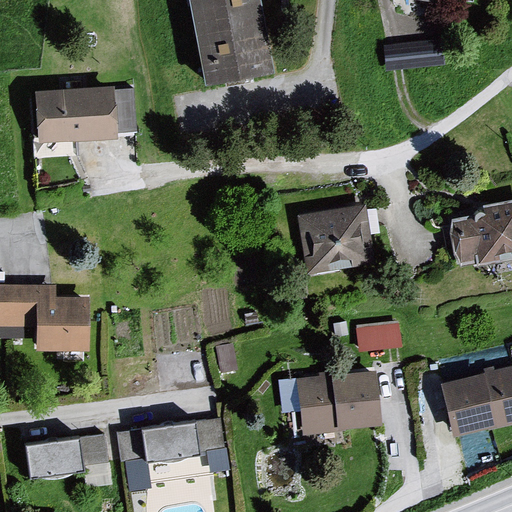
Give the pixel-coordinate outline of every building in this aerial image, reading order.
[(257,0),(185,0),(201,78),(270,64),(257,0)] [(442,43),(383,49),(385,75),(445,67),(442,43)] [(110,83),(34,88),(37,139),(114,135),(110,83)] [(511,206),(449,222),(445,234),(450,256),(457,267),(511,261),(511,206)] [(363,208),(294,218),(306,283),(369,265),(363,208)] [(0,321),(10,322),(38,322),(37,348),(85,349),(86,295),(51,295),(51,284),(0,283),(0,321)] [(400,317),(356,319),(357,344),(401,342),(400,317)] [(511,365),(439,381),(450,434),(511,420),(511,365)] [(369,378),(298,384),(304,438),(377,431),(369,378)] [(228,468),(220,415),(120,429),(128,487),(147,484),(144,459),(155,457),(163,460),(173,460),(183,458),(191,452),(197,451),(204,450),(207,471),(228,468)] [(104,430),(79,433),(82,463),(108,460),(104,430)] [(79,433),(25,442),(29,472),(36,471),(46,475),(58,475),(68,472),(72,466),(82,463),(79,433)]
